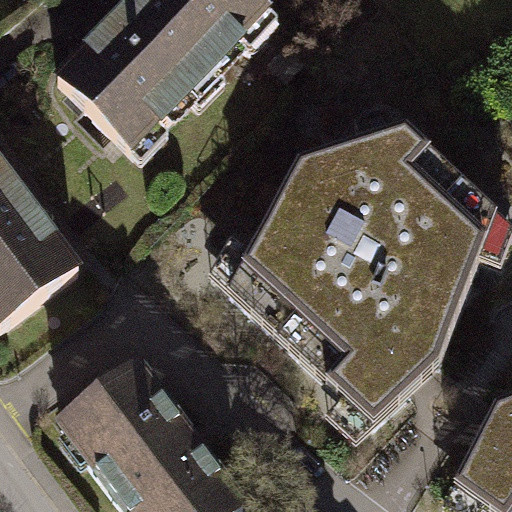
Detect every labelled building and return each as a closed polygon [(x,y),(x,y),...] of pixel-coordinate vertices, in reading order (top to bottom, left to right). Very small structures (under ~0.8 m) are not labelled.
[(145,0),(58,87),(134,163),(246,52),(241,48),(269,21),(248,0),(145,0)] [(299,173),(228,298),(375,433),(440,374),(498,223),(407,138),(299,173)] [(0,173),(0,338),(80,279),(0,173)] [(243,511),(139,376),(61,434),(120,511),(243,511)] [(511,511),(511,408),(496,413),(454,493),(480,511),(511,511)]
